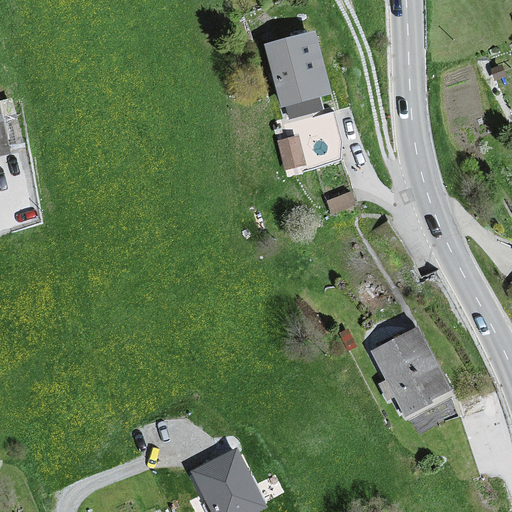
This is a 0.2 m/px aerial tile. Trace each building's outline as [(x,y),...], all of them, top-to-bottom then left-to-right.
[(330,42),(277,55),(292,117),(345,104),(330,42)] [(11,97),(0,99),(0,168),(26,163),(11,97)] [(299,129),(279,133),(285,163),(305,159),(299,129)] [(429,336),(381,359),(411,420),(459,397),(429,336)] [(244,439),(198,461),(222,511),(265,511),(277,506),(244,439)]
